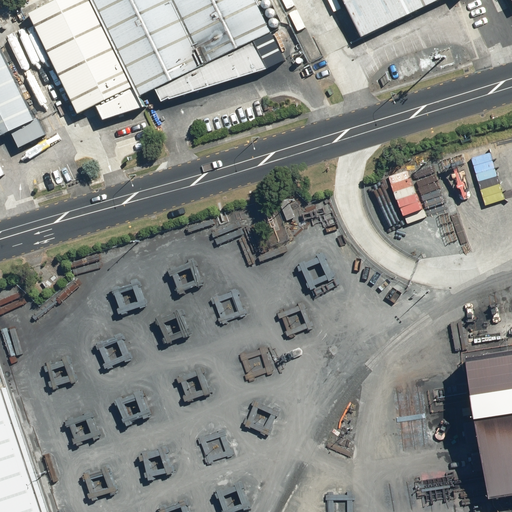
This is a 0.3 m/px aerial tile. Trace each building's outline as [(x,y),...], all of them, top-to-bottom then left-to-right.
[(145,107),(90,0),(59,0),(30,14),(78,114),(97,105),(104,120),(145,107)] [(272,34),(255,0),(94,0),(136,85),(142,97),(156,90),(163,101),(268,69),(255,42),(272,34)] [(362,38),(440,0),(343,0),(354,21),(349,23),(357,40),(362,38)] [(38,119),(33,121),(0,49),(0,137),(11,132),(19,148),(46,136),(38,119)] [(511,351),(475,357),(497,496),(511,493),(511,351)] [(0,511),(48,511),(5,385),(0,387),(0,511)]
